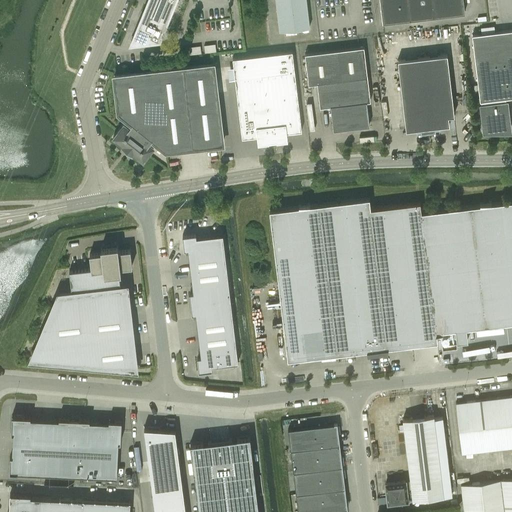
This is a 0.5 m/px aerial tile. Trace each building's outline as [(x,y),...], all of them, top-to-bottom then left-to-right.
[(173,7),(156,0),(147,0),(134,34),(136,35),(137,43),(159,41),(173,7)] [(305,0),(275,0),(279,31),(309,27),(305,0)] [(382,22),(465,12),(463,0),(381,0),(384,20),(382,21),(382,22)] [(505,98),(511,96),(511,29),(471,34),(483,130),(495,128),(495,131),(494,131),(494,132),(503,132),(503,131),(502,131),(501,128),(507,127),(507,126),(506,126),(505,122),(509,121),(507,101),(506,101),(505,98)] [(370,101),(367,76),(364,46),(305,53),(308,84),(317,82),(320,107),(330,105),(333,129),(369,125),(366,101),(370,101)] [(242,137),(256,136),(257,144),(268,142),(268,141),(276,141),(287,140),(286,132),(301,130),(292,51),(232,58),(242,137)] [(397,59),(405,129),(415,128),(416,131),(420,130),(421,132),(435,131),(435,128),(440,128),(439,125),(449,124),(448,116),(454,115),(454,114),(448,115),(441,55),(447,54),(447,53),(397,59)] [(118,113),(132,123),(128,128),(123,124),(113,137),(123,145),(121,147),(131,155),(133,153),(143,161),(153,147),(148,144),(152,139),(166,150),(222,143),(213,64),(114,76),(118,113)] [(420,191),(269,211),(288,359),(387,345),(385,325),(433,321),(422,211),(420,191)] [(511,200),(422,211),(434,321),(435,333),(438,333),(442,332),(442,330),(511,321),(511,200)] [(105,245),(130,243),(132,266),(139,265),(136,229),(103,232),(105,245)] [(195,233),(182,235),(184,249),(187,249),(190,270),(226,266),(222,234),(196,237),(195,233)] [(138,367),(128,286),(120,287),(119,272),(120,272),(120,267),(132,266),(130,249),(118,250),(117,245),(101,247),(101,252),(89,254),(91,268),(69,270),(72,292),(59,294),(32,358),(138,367)] [(193,292),(189,292),(190,303),(230,298),(226,266),(190,270),(193,292)] [(230,298),(190,303),(192,313),(195,313),(198,334),(234,330),(230,298)] [(200,356),(197,357),(198,371),(212,369),(211,366),(238,362),(234,335),(234,330),(198,334),(198,339),(200,356)] [(511,395),(482,399),(488,449),(511,445),(511,395)] [(488,449),(482,399),(455,402),(461,452),(488,449)] [(411,490),(412,499),(452,494),(442,415),(433,416),(433,414),(402,418),(411,490)] [(17,472),(117,476),(118,442),(120,442),(121,420),(114,419),(114,422),(89,420),(89,418),(79,418),(79,420),(69,420),(69,417),(59,417),(59,419),(24,418),(24,415),(12,415),(11,433),(13,433),(12,455),(10,455),(9,466),(12,466),(11,470),(9,470),(9,472),(17,472)] [(290,450),(340,445),(337,423),(334,423),(288,429),(290,450)] [(185,511),(177,442),(177,441),(176,441),(175,429),(162,428),(162,427),(161,427),(161,428),(144,426),(154,511),(185,511)] [(203,441),(190,443),(198,511),(258,511),(250,436),(237,437),(232,438),(229,438),(211,440),(208,441),(203,442),(203,441)] [(340,445),(290,450),(293,471),(342,466),(340,445)] [(342,466),(293,471),(296,493),(345,486),(342,466)] [(463,511),(511,511),(511,477),(461,484),(463,511)] [(405,481),(386,483),(388,503),(413,500),(412,499),(411,490),(406,490),(405,481)] [(345,486),(296,493),(297,511),(346,511),(346,508),(347,508),(345,486)] [(10,493),(9,511),(129,511),(130,501),(30,496),(30,494),(11,493),(10,493)]
